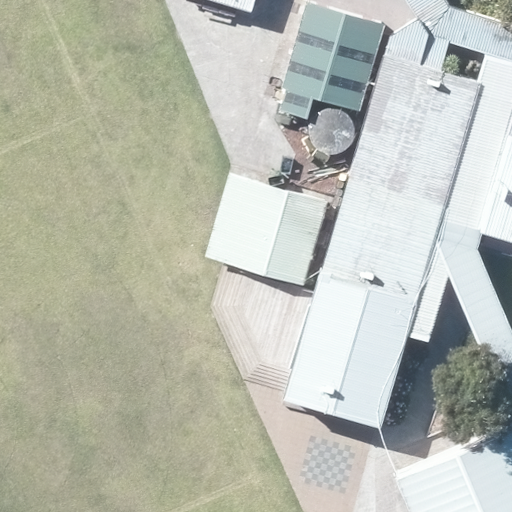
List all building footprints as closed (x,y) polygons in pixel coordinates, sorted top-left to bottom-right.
[(263,0),(217,0),(260,12),(263,0)] [(387,28),(307,5),(277,105),(357,128),(387,28)] [(500,70),(410,44),(301,410),(391,437),(500,70)] [(334,199),(235,170),(210,257),(308,286),(334,199)] [(511,190),(499,234),(511,237),(511,190)] [(511,511),(511,468),(406,511),(511,511)]
